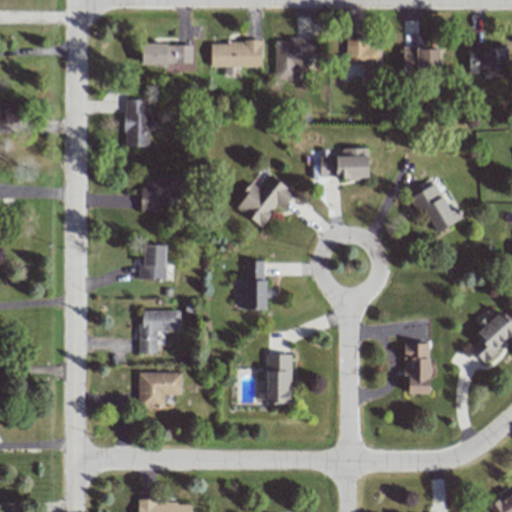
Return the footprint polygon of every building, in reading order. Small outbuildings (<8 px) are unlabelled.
[(297,80),(297,67),(312,67),(312,38),(287,38),(287,41),(274,42),(274,80),(297,80)] [(345,65),(360,66),(360,85),(379,85),(380,40),(346,39),(345,65)] [(209,67),(223,67),(223,76),(231,76),(231,67),(261,67),(261,42),(210,41),(209,67)] [(141,64),(191,65),(191,45),(141,44),(141,64)] [(468,75),(495,74),(495,68),(506,67),(506,44),(468,45),(468,75)] [(402,47),(402,72),(439,72),(439,48),(402,47)] [(144,99),(124,99),(123,147),(148,147),(148,113),(144,112),(144,99)] [(367,177),(367,148),(340,149),(340,156),(318,157),(319,178),(367,177)] [(234,207),(260,226),(276,205),(282,209),(294,193),(269,174),(258,188),(252,184),(234,207)] [(165,211),(166,198),(182,199),(183,177),(146,175),(146,189),(140,189),(139,210),(165,211)] [(435,232),(461,220),(456,208),(448,211),(435,185),(407,198),(415,215),(425,210),(435,232)] [(138,265),(137,279),(163,280),(165,245),(143,244),(142,265),(138,265)] [(244,309),(264,309),(265,261),(245,261),(244,309)] [(138,354),(155,354),(156,331),(179,331),(179,311),(139,310),(138,354)] [(482,362),(511,335),(511,323),(501,312),(491,321),(486,315),(476,324),(480,328),(474,334),(480,341),(471,349),(482,362)] [(404,393),(428,393),(429,343),(404,343),(404,393)] [(265,403),(289,403),(290,354),(265,354),(265,403)] [(180,372),(137,373),(137,408),(163,408),(163,395),(180,395),(180,372)] [(491,511),(511,511),(511,489),(487,504),(491,511)] [(136,511),(189,511),(190,502),(137,501),(136,511)]
